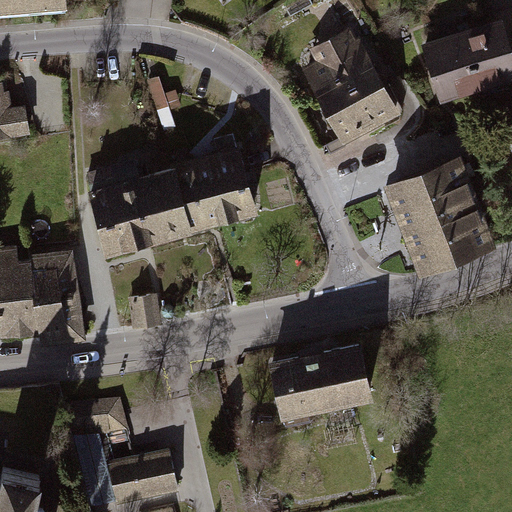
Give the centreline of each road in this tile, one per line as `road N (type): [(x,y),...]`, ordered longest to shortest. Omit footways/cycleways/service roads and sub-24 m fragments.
road 1 (residential): [(0,47),(156,39),(231,66),(282,119),(338,233),(358,302)]
road 2 (tertiary): [(358,302),(127,348),(0,360)]
road 3 (track): [(74,41),(91,253)]
road 4 (tertiary): [(511,258),(358,302)]
